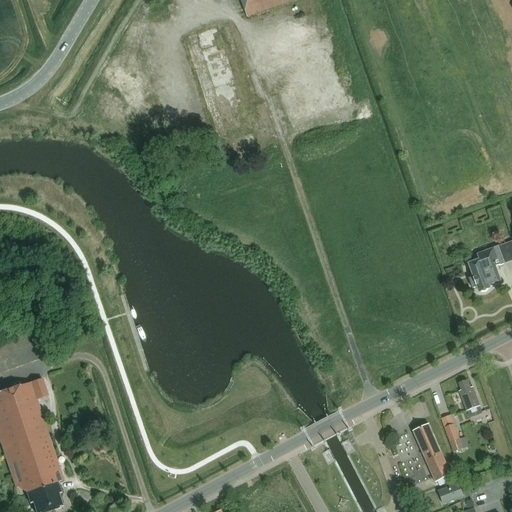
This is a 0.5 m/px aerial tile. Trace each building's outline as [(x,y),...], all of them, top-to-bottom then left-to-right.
[(160,18),(174,13),(170,0),(158,0),(154,2),(160,18)] [(242,0),(247,16),(295,0),(242,0)] [(226,20),(183,34),(194,67),(193,68),(216,135),(218,134),(222,146),(226,144),(231,158),(259,149),(254,135),(259,133),(256,122),(260,121),(226,20)] [(497,267),(511,260),(511,241),(481,253),(484,259),(469,264),(474,277),(470,279),(473,288),(478,287),(480,292),(491,288),(490,286),(502,282),(497,267)] [(35,511),(45,511),(61,507),(57,495),(61,494),(57,483),(64,480),(37,399),(49,396),(43,379),(0,392),(0,440),(15,486),(26,492),(30,504),(32,503),(35,511)] [(468,379),(458,383),(461,390),(459,391),(466,411),(480,406),(474,390),(472,391),(471,388),(468,379)] [(436,483),(452,476),(429,423),(413,430),(436,483)] [(454,452),(464,449),(461,442),(460,438),(454,423),(444,427),(450,442),(454,452)] [(459,484),(439,492),(444,504),(464,497),(459,484)] [(472,500),(466,502),(469,509),(475,507),(472,500)]
